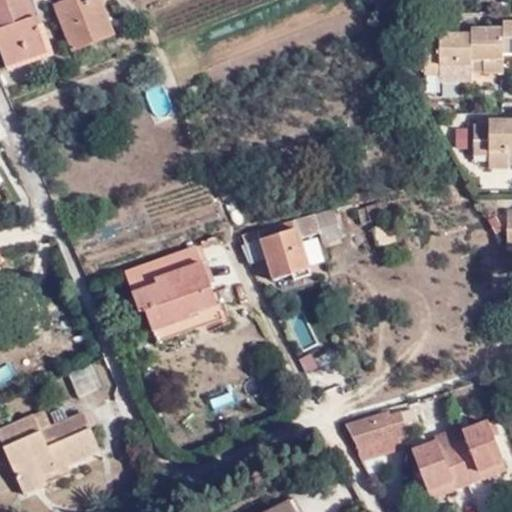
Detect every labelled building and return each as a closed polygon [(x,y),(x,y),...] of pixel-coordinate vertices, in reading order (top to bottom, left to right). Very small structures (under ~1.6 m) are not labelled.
[(29,0),(22,0),(16,2),(15,0),(0,0),(0,49),(7,68),(29,61),(26,53),(46,46),(29,0)] [(74,51),(75,51),(116,38),(103,0),(97,0),(83,4),(81,0),(61,0),(58,1),(74,51)] [(247,23),(283,11),(279,0),(167,0),(149,6),(161,43),(205,29),(206,31),(246,18),(247,23)] [(474,35),(474,42),(474,75),(506,76),(506,70),(506,58),(506,34),(506,32),(474,32),(474,35)] [(474,81),(474,75),(474,42),(462,42),(462,35),(444,36),(444,41),(427,41),(425,69),(440,70),(440,86),(462,87),(462,80),(474,81)] [(26,53),(29,61),(49,54),(46,46),(26,53)] [(509,157),(511,156),(511,120),(494,121),(494,128),(477,128),(477,133),(457,134),(456,150),(477,151),(477,157),(492,157),(491,170),(509,170),(509,166),(509,157)] [(388,203),(369,208),(373,223),(392,217),(388,203)] [(317,218),(321,232),(326,246),(345,240),(337,212),(317,218)] [(313,277),(301,237),(321,232),(317,218),(259,235),(262,243),(277,288),(313,277)] [(262,243),(259,235),(246,239),(248,248),(262,243)] [(9,252),(0,253),(0,265),(2,265),(1,260),(10,258),(9,252)] [(183,323),(213,314),(192,253),(123,278),(136,320),(141,318),(149,339),(184,327),(183,323)] [(212,321),(215,320),(213,314),(183,323),(184,327),(188,337),(214,328),(212,321)] [(224,330),(220,318),(215,320),(212,321),(214,328),(216,333),(224,330)] [(184,327),(149,339),(153,349),(188,337),(184,327)] [(96,373),(77,378),(81,393),(99,389),(96,373)] [(45,472),(49,478),(104,453),(86,413),(68,420),(63,410),(51,415),(49,411),(0,433),(0,437),(20,484),(45,472)] [(412,436),(410,429),(407,417),(406,412),(388,416),(387,415),(348,426),(361,449),(412,436)] [(407,417),(410,429),(423,426),(421,414),(407,417)] [(467,431),(466,428),(453,432),(474,487),(490,481),(487,473),(508,465),(492,423),(467,431)] [(454,485),(457,494),(474,487),(453,432),(434,439),(435,444),(414,452),(430,495),(454,485)] [(490,481),(510,473),(508,465),(487,473),(490,481)] [(45,472),(20,484),(27,499),(53,487),(49,478),(45,472)] [(430,495),(433,504),(457,494),(454,485),(430,495)] [(307,511),(299,496),(268,511),(307,511)]
